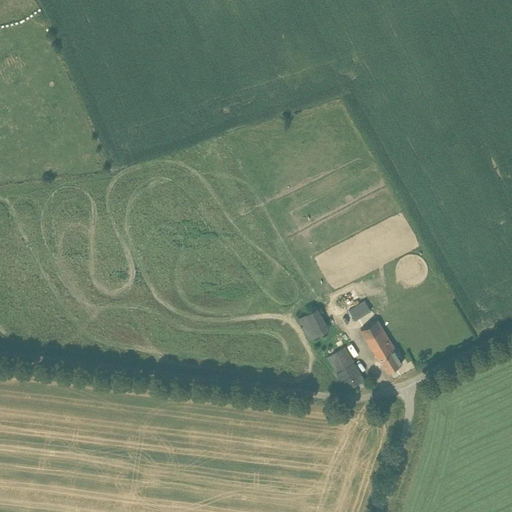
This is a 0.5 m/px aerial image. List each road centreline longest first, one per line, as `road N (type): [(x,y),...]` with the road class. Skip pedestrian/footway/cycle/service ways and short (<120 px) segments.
road 1 (unclassified): [(413,381),(347,397),(0,354)]
road 2 (unclassified): [(379,511),(413,381)]
